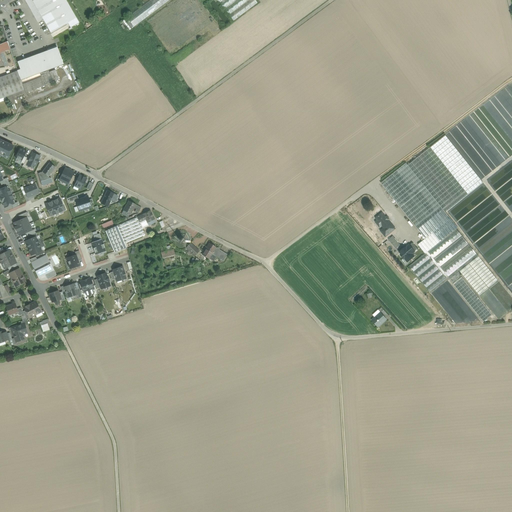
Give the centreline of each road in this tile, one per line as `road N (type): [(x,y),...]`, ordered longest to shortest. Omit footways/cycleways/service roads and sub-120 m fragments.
road 1 (residential): [(265,263),(0,131)]
road 2 (track): [(96,175),(331,0)]
road 3 (residential): [(511,323),(336,337),(265,263)]
road 4 (track): [(118,511),(114,444),(60,334)]
road 5 (track): [(336,337),(347,511)]
